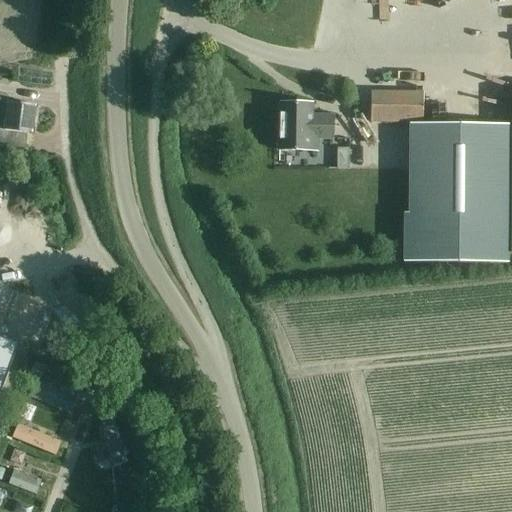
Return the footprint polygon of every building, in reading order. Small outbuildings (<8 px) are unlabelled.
[(421,94),(368,93),(368,124),(421,124),(421,94)] [(0,146),(27,150),(29,134),(32,134),(36,106),(8,102),(8,103),(0,101),(0,146)] [(279,151),(312,151),(317,152),(317,140),(333,140),(333,116),(313,116),(313,105),(280,104),(279,151)] [(511,125),(410,125),(408,263),(508,264),(508,255),(511,254),(511,125)] [(0,399),(4,401),(25,344),(0,335),(0,399)] [(26,479),(55,487),(60,469),(31,461),(26,479)] [(108,462),(102,478),(138,491),(144,475),(108,462)] [(121,511),(85,502),(82,511),(121,511)]
